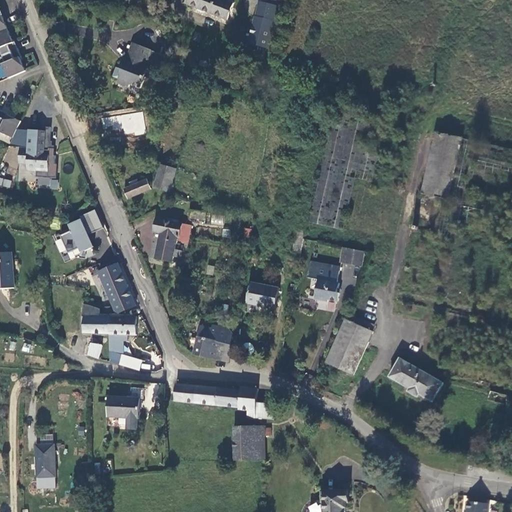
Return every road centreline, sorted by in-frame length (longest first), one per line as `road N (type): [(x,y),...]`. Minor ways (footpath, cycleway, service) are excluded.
road 1 (residential): [(511,490),(430,476),(325,399),(269,377),(179,364),(23,0)]
road 2 (track): [(179,364),(167,374),(63,373),(14,396),(14,511)]
